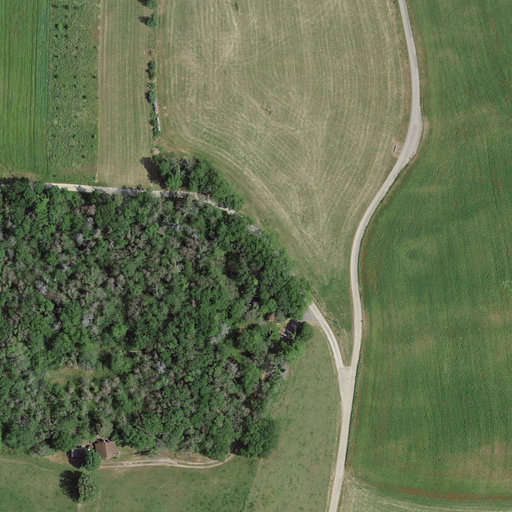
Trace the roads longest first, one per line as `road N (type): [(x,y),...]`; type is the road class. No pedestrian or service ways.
road 1 (track): [(349,395),(322,319),(268,233),(244,212),(187,194),(0,189)]
road 2 (track): [(117,466),(222,462),(270,399),(296,321),(322,319)]
